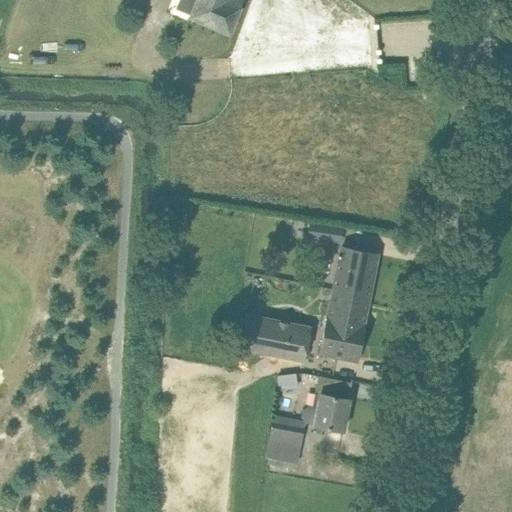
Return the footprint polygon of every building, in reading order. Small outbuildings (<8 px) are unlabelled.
[(197,0),(191,16),(196,18),(228,32),(241,0),(197,0)] [(310,223),(308,237),(340,242),(342,227),(310,223)] [(376,254),(342,247),(328,317),(326,317),(319,353),(335,356),(356,360),(364,325),(362,324),(376,254)] [(242,327),(238,348),(284,357),(304,361),(310,328),(291,324),(245,314),(242,327)] [(297,391),(299,378),(300,379),(300,375),(293,374),(293,378),(277,376),(275,389),(297,391)] [(352,380),(331,376),(330,378),(318,376),(312,406),(316,407),(313,425),(342,431),(349,400),(348,399),(352,380)] [(272,421),(265,456),(268,456),(267,458),(283,461),(297,464),(304,427),(272,421)]
